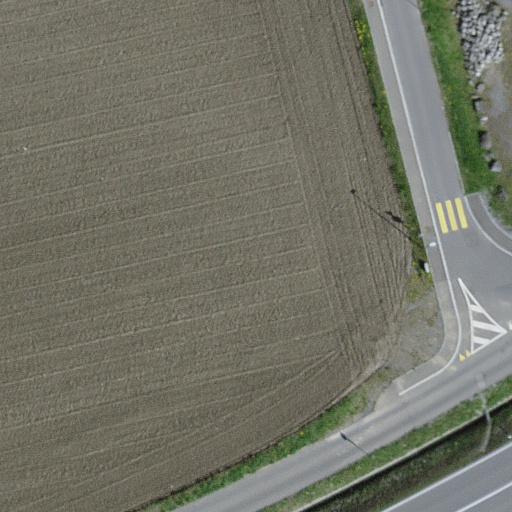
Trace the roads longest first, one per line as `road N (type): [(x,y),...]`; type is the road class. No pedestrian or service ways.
road 1 (unclassified): [(216,511),(408,417),(511,350)]
road 2 (unclassified): [(393,0),(463,250),(511,285)]
